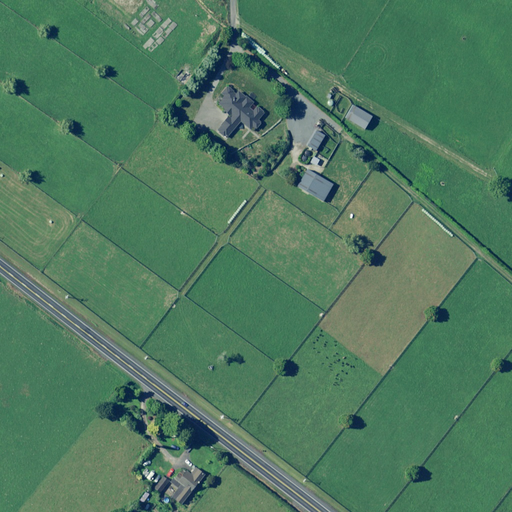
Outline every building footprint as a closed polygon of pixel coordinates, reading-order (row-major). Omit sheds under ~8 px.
[(238,94),(228,86),(221,93),(225,96),(219,104),(225,109),(224,110),(230,115),(217,131),(226,138),(240,121),(251,130),(254,127),(256,129),(261,123),(259,121),(264,114),(257,108),(254,112),(249,108),(253,103),(239,92),(238,94)] [(372,117),(353,105),(346,118),(364,129),(372,117)] [(326,135),(317,130),(307,145),(316,151),(326,135)] [(321,158),(316,155),(311,163),(316,166),(321,158)] [(334,185),(308,169),(298,187),(324,202),(334,185)] [(205,475),(195,467),(190,474),(186,471),(181,468),(170,482),(178,489),(171,497),(181,505),(205,475)] [(169,482),(163,477),(154,489),(160,494),(169,482)]
